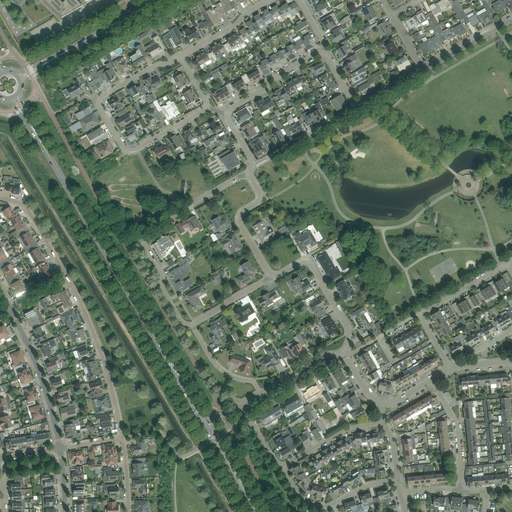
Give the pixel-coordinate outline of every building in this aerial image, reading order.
[(44,0),(45,0),(60,15),(62,18),(83,6),(77,0),(84,0),(86,4),(92,0),(44,0)] [(217,8),(220,14),(222,12),(224,15),(225,14),(225,15),(226,16),(227,15),(228,15),(228,13),(228,12),(229,12),(231,11),(224,0),(219,0),(223,6),(220,8),(218,4),(215,5),(217,8)] [(224,0),(231,11),(234,9),(235,9),(235,10),(236,10),(237,10),(238,9),(238,8),(238,7),(238,6),(237,4),(239,2),(237,0),(224,0)] [(453,16),(460,13),(454,2),(452,0),(450,0),(449,1),(447,0),(442,0),(443,0),(438,3),(443,12),(447,10),(446,9),(451,6),(456,15),(453,16)] [(456,0),(454,2),(460,13),(463,11),(459,3),(458,2),(461,0),(456,0)] [(486,11),(478,16),(482,22),(483,21),(485,23),(486,24),(491,21),(491,20),(488,15),(492,13),(488,7),(489,7),(485,1),(484,0),(481,0),(481,1),(483,4),(485,8),(485,9),(486,11)] [(492,5),(495,9),(497,13),(503,10),(503,9),(506,8),(502,2),(500,0),(498,0),(498,1),(492,5)] [(511,0),(505,0),(502,2),(506,8),(508,7),(509,10),(511,7),(511,0)] [(282,6),(282,7),(283,8),(286,13),(287,15),(288,17),(291,16),(293,15),(297,13),(299,12),(301,11),(298,7),(295,9),(293,6),(293,4),(289,6),(287,3),(287,2),(283,4),(283,5),(282,6)] [(321,4),(316,7),(318,9),(316,10),(320,17),(331,11),(326,2),(322,5),(321,4)] [(432,20),(435,27),(439,25),(434,16),(440,13),(439,12),(442,10),(443,12),(438,3),(433,6),(433,4),(429,7),(432,12),(429,14),(432,20)] [(272,8),(272,9),(272,10),(274,12),(276,16),(277,18),(278,19),(281,18),(281,19),(287,15),(286,13),(283,8),(282,7),(279,8),(277,5),(277,4),(273,6),(273,8),(272,8)] [(221,16),(220,14),(217,8),(215,5),(215,6),(217,8),(214,9),(217,15),(214,17),(212,14),(210,10),(206,12),(214,26),(217,24),(218,25),(219,26),(220,25),(221,25),(221,23),(221,22),(219,18),(221,16)] [(368,21),(374,18),(375,18),(377,17),(373,11),(374,10),(372,6),(363,11),(368,21)] [(263,12),(262,12),(264,15),(265,17),(268,21),(269,23),(272,21),(272,22),(275,21),(278,19),(277,18),(276,16),(274,12),(272,10),(269,12),(268,9),(267,8),(264,10),(264,11),(263,12)] [(419,14),(414,17),(418,24),(419,26),(422,24),(422,23),(427,20),(422,11),(418,13),(419,14)] [(463,11),(460,13),(464,19),(466,24),(470,22),(473,27),(474,27),(474,28),(479,25),(479,24),(482,22),(478,16),(475,11),(473,13),(474,15),(468,18),(468,17),(467,17),(463,11)] [(206,12),(203,14),(202,14),(207,21),(203,23),(202,22),(198,24),(202,30),(206,27),(207,30),(208,30),(208,31),(210,31),(211,31),(211,30),(212,29),(211,28),(214,26),(206,12)] [(254,17),(256,21),(257,23),(259,26),(260,27),(260,28),(263,26),(263,27),(266,26),(269,24),(269,23),(265,17),(264,15),(261,17),(259,14),(259,13),(255,15),(255,16),(254,17)] [(327,17),(323,19),(321,20),(327,30),(331,28),(336,25),(333,21),(335,20),(333,17),(335,16),(333,13),(327,17)] [(460,13),(453,16),(456,21),(459,19),(460,21),(464,19),(460,13)] [(408,18),(404,21),(410,30),(414,27),(415,28),(416,28),(419,26),(418,24),(414,17),(409,19),(408,18)] [(246,23),(249,29),(250,31),(251,31),(251,32),(252,34),(253,34),(255,33),(256,33),(261,30),(262,30),(260,28),(260,27),(259,26),(257,23),(256,21),(253,23),(251,20),(251,19),(248,21),(248,23),(246,23)] [(380,23),(377,25),(378,26),(383,36),(385,35),(386,35),(387,35),(388,35),(388,34),(389,34),(389,33),(389,32),(388,29),(388,28),(387,26),(388,26),(385,22),(384,20),(380,23)] [(428,31),(432,29),(435,27),(432,20),(428,22),(431,26),(427,28),(428,31)] [(298,26),(295,28),(297,32),(300,30),(308,25),(306,21),(298,26)] [(361,30),(363,34),(372,29),(371,28),(377,24),(375,22),(370,25),(361,30)] [(342,35),(343,34),(341,31),(348,27),(345,23),(342,26),(337,28),(332,31),(334,34),(331,35),(336,43),(340,40),(343,38),(342,35)] [(461,24),(455,28),(453,29),(457,35),(459,34),(460,36),(467,33),(461,24)] [(443,32),(439,25),(435,27),(441,37),(445,35),(447,39),(448,41),(455,37),(454,37),(457,35),(453,29),(451,31),(450,28),(443,32)] [(166,43),(167,44),(170,48),(175,45),(176,47),(183,43),(181,40),(183,38),(181,34),(176,27),(169,31),(170,33),(164,36),(166,41),(166,43)] [(241,31),(239,31),(241,35),(242,37),(245,41),(245,42),(248,41),(249,41),(251,40),(255,38),(253,35),(253,34),(252,34),(251,32),(251,31),(250,31),(249,29),(246,31),(245,28),(244,27),(241,29),(241,31)] [(431,40),(428,42),(429,43),(433,50),(436,48),(437,50),(442,47),(440,43),(438,39),(441,37),(439,33),(435,27),(432,29),(434,33),(437,37),(431,40)] [(195,29),(186,34),(189,40),(195,37),(196,38),(200,36),(195,29)] [(139,36),(137,38),(138,41),(141,39),(148,35),(146,32),(139,36)] [(237,33),(231,36),(236,45),(238,47),(239,50),(242,48),(241,46),(243,44),(244,44),(245,43),(246,43),(245,42),(242,37),(240,38),(239,37),(237,33)] [(302,40),(301,40),(302,42),(305,46),(306,48),(308,51),(309,50),(310,50),(310,51),(314,49),(313,48),(311,44),(314,43),(314,41),(312,39),(311,37),(310,34),(305,37),(304,38),(302,40)] [(151,44),(145,47),(147,50),(149,54),(151,54),(153,57),(159,54),(162,52),(162,51),(162,50),(162,49),(165,48),(157,36),(152,38),(156,44),(152,47),(151,44)] [(234,46),(236,45),(231,36),(226,39),(229,44),(226,46),(230,52),(235,49),(234,46)] [(293,45),(294,47),(297,51),(296,51),(297,53),(299,56),(301,55),(302,56),(305,54),(304,53),(303,50),(306,48),(305,46),(302,42),(301,40),(302,40),(301,39),(295,43),(296,43),(293,45)] [(346,40),(344,42),(339,44),(341,47),(336,50),(336,51),(336,54),(338,53),(341,59),(348,55),(347,54),(353,51),(346,40)] [(433,50),(429,43),(428,42),(427,40),(418,45),(424,55),(433,50)] [(221,42),(216,45),(221,54),(226,51),(228,53),(230,52),(226,46),(224,47),(221,42)] [(390,55),(393,53),(397,50),(392,42),(385,46),(390,55)] [(284,50),(285,51),(288,56),(289,58),(290,61),(291,61),(292,60),(293,61),(296,59),(296,58),(294,55),(297,53),(296,51),(297,51),(294,47),(293,45),(293,44),(292,44),(287,47),(287,48),(284,50)] [(135,54),(130,57),(132,60),(136,67),(146,61),(144,58),(147,56),(145,53),(144,51),(140,45),(135,48),(138,53),(135,54)] [(216,57),(221,54),(216,45),(211,48),(214,53),(211,55),(215,61),(217,59),(216,57)] [(355,54),(365,48),(363,45),(353,51),(355,54)] [(276,55),(277,56),(279,61),(280,63),(282,66),(283,65),(285,66),(288,64),(287,63),(286,60),(289,58),(288,56),(285,51),(284,50),(284,49),(278,52),(278,53),(276,55)] [(205,51),(200,54),(205,63),(207,65),(212,62),(215,61),(211,55),(208,56),(207,54),(205,51)] [(397,67),(399,70),(400,71),(404,68),(404,67),(406,66),(407,68),(411,66),(405,56),(403,57),(401,53),(398,55),(401,59),(395,62),(397,67)] [(197,60),(193,63),(197,71),(199,70),(202,68),(207,65),(205,63),(200,54),(195,57),(197,60)] [(267,60),(268,61),(271,66),(272,68),(273,71),(274,71),(275,70),(276,70),(279,69),(279,68),(277,64),(280,63),(279,61),(277,56),(276,55),(275,54),(269,57),(270,58),(267,60)] [(344,68),(346,72),(347,72),(348,73),(352,71),(356,69),(353,65),(357,63),(359,62),(354,55),(352,56),(347,59),(350,63),(346,65),(344,66),(345,68),(344,68)] [(113,68),(116,67),(121,76),(125,74),(124,72),(126,71),(126,72),(131,69),(129,66),(130,66),(129,65),(128,65),(124,57),(121,58),(120,58),(110,64),(113,68)] [(261,63),(258,65),(259,66),(263,73),(264,74),(265,76),(266,75),(267,75),(271,74),(270,72),(268,69),(272,68),(271,66),(268,61),(267,60),(267,59),(261,62),(261,63)] [(313,67),(311,68),(313,71),(312,72),(315,77),(318,75),(320,74),(324,72),(324,71),(326,69),(323,65),(322,62),(320,63),(316,65),(313,67)] [(102,74),(104,76),(107,82),(111,81),(114,80),(114,79),(115,78),(114,77),(117,75),(114,71),(110,63),(106,65),(109,71),(102,74)] [(256,72),(253,74),(258,82),(263,79),(260,74),(263,73),(259,66),(254,69),(256,72)] [(351,75),(352,78),(354,81),(352,82),(355,86),(359,84),(363,82),(366,80),(365,79),(364,76),(363,76),(362,77),(361,75),(367,72),(364,67),(355,73),(351,75)] [(381,70),(366,79),(368,82),(380,75),(383,74),(381,70)] [(95,81),(90,83),(92,87),(94,91),(100,88),(100,87),(101,85),(100,85),(103,83),(100,77),(98,73),(98,74),(96,71),(90,74),(92,78),(93,78),(95,81)] [(177,84),(186,79),(183,73),(180,75),(178,76),(175,73),(174,74),(170,76),(169,76),(171,80),(174,85),(177,84)] [(246,74),(244,75),(247,82),(250,80),(253,85),(258,82),(253,74),(248,76),(246,74)] [(320,77),(317,79),(321,85),(324,83),(326,86),(333,82),(330,76),(329,77),(327,77),(325,74),(325,75),(320,77)] [(243,80),(237,83),(242,91),(248,88),(245,83),(247,82),(244,75),(241,77),(243,80)] [(83,76),(78,78),(82,85),(87,83),(83,76)] [(309,85),(307,82),(304,78),(300,80),(298,76),(292,80),(297,89),(301,86),(303,89),(309,85)] [(144,81),(147,85),(150,91),(156,88),(156,87),(162,84),(158,77),(152,81),(150,77),(144,81)] [(179,93),(185,89),(184,87),(189,84),(186,79),(177,84),(180,89),(177,90),(179,93)] [(285,88),(285,89),(286,90),(288,93),(288,94),(290,96),(295,93),(294,91),(297,89),(292,80),(286,83),(288,87),(285,88)] [(372,82),(372,80),(368,82),(362,86),(358,88),(359,91),(358,92),(361,97),(369,92),(372,91),(370,88),(375,86),(372,82)] [(233,82),(228,84),(232,91),(234,89),(237,94),(242,91),(237,83),(235,84),(233,82)] [(326,86),(323,88),(325,91),(328,97),(331,95),(335,92),(333,89),(336,87),(333,82),(326,86)] [(79,84),(67,90),(67,89),(63,91),(67,98),(70,96),(72,98),(84,91),(79,84)] [(227,89),(222,91),(227,100),(232,97),(229,92),(232,91),(228,84),(225,86),(227,89)] [(145,95),(143,90),(140,86),(137,88),(136,86),(128,90),(131,94),(133,97),(140,93),(142,97),(145,95)] [(187,92),(185,89),(179,93),(180,96),(182,98),(184,96),(186,99),(195,94),(192,89),(187,92)] [(279,89),(273,93),(274,96),(274,97),(275,99),(276,99),(278,102),(276,102),(279,107),(286,103),(285,101),(290,98),(288,97),(288,96),(287,94),(285,91),(285,90),(284,90),(281,92),(279,89)] [(222,103),(227,100),(222,91),(217,94),(215,92),(210,95),(212,97),(214,96),(217,101),(220,100),(222,103)] [(146,96),(145,97),(149,105),(153,102),(151,99),(149,94),(146,96)] [(189,104),(186,106),(188,109),(194,105),(193,102),(198,99),(195,94),(186,99),(189,104)] [(335,103),(336,106),(339,110),(343,108),(344,107),(347,105),(344,101),(343,102),(342,100),(343,99),(340,95),(336,98),(331,101),(333,104),(335,103)] [(113,100),(108,102),(111,108),(112,108),(112,109),(113,109),(114,108),(116,111),(117,110),(118,109),(119,111),(118,111),(118,112),(124,109),(123,108),(123,109),(122,107),(123,107),(125,105),(123,102),(121,103),(119,101),(117,96),(112,99),(113,100)] [(255,103),(258,108),(261,113),(268,109),(273,106),(269,98),(263,102),(261,100),(255,103)] [(322,106),(329,102),(327,98),(319,102),(322,106)] [(175,117),(176,117),(177,115),(176,114),(179,112),(177,108),(173,102),(165,107),(164,106),(161,108),(166,118),(167,120),(174,116),(175,117)] [(79,108),(81,111),(82,112),(76,115),(80,121),(92,113),(90,110),(91,110),(90,108),(90,107),(88,103),(86,104),(86,103),(82,105),(83,106),(79,108)] [(313,113),(317,121),(319,120),(320,121),(323,119),(323,118),(320,113),(323,111),(318,103),(315,105),(316,107),(314,108),(316,112),(313,113)] [(151,116),(146,119),(147,122),(150,126),(155,123),(156,124),(158,123),(159,124),(163,122),(160,117),(155,108),(149,112),(151,116)] [(121,118),(117,120),(118,121),(118,122),(118,123),(119,124),(119,125),(120,126),(121,126),(122,127),(126,125),(132,121),(134,119),(131,113),(128,114),(127,112),(125,109),(123,110),(122,111),(118,113),(121,118)] [(238,118),(237,119),(236,119),(239,124),(243,122),(252,117),(250,115),(248,111),(246,112),(244,109),(235,114),(236,116),(237,117),(238,118)] [(312,125),(317,121),(313,113),(310,115),(308,111),(302,115),(306,122),(309,120),(312,125)] [(94,113),(69,128),(72,133),(77,130),(83,127),(85,132),(89,130),(96,126),(100,123),(97,119),(96,120),(92,114),(94,113)] [(67,115),(63,117),(68,125),(71,123),(67,115)] [(276,118),(276,117),(273,120),(278,130),(282,127),(277,117),(276,118)] [(293,118),(291,120),(293,124),(298,133),(304,130),(302,128),(303,127),(302,127),(301,125),(304,123),(302,119),(301,118),(298,120),(299,121),(296,123),(293,118)] [(209,124),(211,128),(210,128),(213,134),(222,128),(219,123),(217,125),(214,120),(209,124)] [(285,127),(283,129),(283,130),(285,132),(286,134),(288,137),(292,135),(293,137),(297,134),(298,133),(293,124),(291,120),(288,121),(290,125),(287,126),(285,127)] [(243,127),(241,128),(244,132),(246,136),(246,135),(249,139),(252,137),(257,134),(257,133),(254,128),(253,127),(252,125),(251,122),(247,124),(243,127)] [(129,136),(127,137),(131,143),(140,137),(137,132),(136,132),(135,130),(137,129),(133,124),(127,127),(129,130),(126,132),(129,136)] [(108,136),(106,133),(104,133),(101,128),(87,136),(91,142),(97,138),(99,142),(108,136)] [(198,139),(197,137),(194,133),(191,128),(185,132),(186,134),(183,136),(187,142),(190,141),(191,143),(192,143),(197,141),(198,139)] [(273,134),(275,137),(272,138),(275,143),(278,142),(279,145),(285,141),(283,137),(282,136),(279,131),(273,134)] [(180,147),(183,152),(188,149),(184,143),(182,138),(178,140),(176,135),(168,139),(171,144),(175,150),(180,147)] [(229,143),(225,136),(225,135),(223,135),(221,137),(219,138),(215,140),(213,137),(203,143),(205,147),(206,148),(214,143),(217,148),(213,150),(216,154),(222,151),(226,148),(225,146),(229,143)] [(268,143),(266,139),(264,135),(256,140),(251,142),(250,143),(254,150),(258,157),(267,152),(264,146),(268,143)] [(109,144),(107,141),(95,148),(99,154),(101,152),(101,153),(102,152),(104,157),(112,153),(111,151),(114,149),(112,146),(111,146),(110,143),(109,144)] [(154,153),(155,155),(156,155),(157,155),(159,159),(167,155),(168,156),(172,154),(167,145),(163,147),(162,145),(154,150),(155,152),(154,152),(154,153)] [(224,153),(220,155),(218,156),(222,164),(224,163),(226,167),(228,171),(241,164),(234,151),(226,156),(224,153)] [(470,190),(477,186),(474,182),(472,184),(469,180),(464,184),(467,188),(468,187),(470,190)] [(6,191),(13,192),(12,194),(18,194),(19,193),(21,193),(22,188),(19,188),(20,184),(14,184),(14,183),(7,182),(6,191)] [(4,217),(5,217),(7,219),(18,212),(15,214),(14,211),(13,212),(10,207),(6,209),(5,208),(1,207),(0,207),(0,213),(2,212),(4,217)] [(11,221),(13,226),(22,221),(19,216),(20,215),(18,212),(7,219),(9,222),(11,221)] [(203,228),(200,224),(195,216),(193,217),(192,217),(189,219),(186,221),(186,222),(181,225),(179,223),(176,225),(181,234),(184,232),(183,229),(188,226),(191,231),(198,227),(200,230),(203,228)] [(215,219),(212,221),(215,225),(218,232),(220,231),(221,233),(219,234),(216,236),(218,239),(226,235),(224,231),(223,229),(225,228),(231,225),(229,221),(227,218),(221,221),(220,219),(219,217),(215,219)] [(14,232),(16,235),(28,228),(26,225),(25,226),(22,221),(13,226),(16,231),(14,232)] [(262,242),(267,239),(275,235),(272,228),(268,231),(262,221),(253,226),(262,242)] [(289,232),(286,226),(278,230),(282,236),(287,233),(289,232)] [(20,237),(23,242),(31,237),(29,232),(29,231),(28,228),(16,235),(18,239),(20,237)] [(294,235),(292,236),(295,240),(298,245),(299,248),(302,253),(308,249),(306,246),(310,243),(312,247),(317,244),(318,244),(315,239),(310,230),(308,231),(306,231),(304,232),(303,234),(301,235),(299,232),(294,235)] [(235,234),(231,237),(221,242),(224,249),(229,246),(233,253),(242,247),(235,234)] [(170,235),(167,236),(166,236),(164,237),(163,236),(162,236),(161,237),(161,238),(157,241),(157,242),(153,245),(154,245),(161,258),(166,256),(166,255),(165,252),(168,248),(169,248),(174,246),(168,236),(170,235)] [(23,248),(25,251),(37,244),(35,241),(34,242),(31,237),(23,242),(25,247),(23,248)] [(27,255),(29,253),(32,258),(41,253),(38,248),(39,248),(37,244),(25,251),(27,255)] [(7,258),(4,253),(0,255),(0,265),(11,260),(9,256),(7,258)] [(33,264),(35,267),(46,260),(44,257),(44,258),(41,253),(32,258),(35,263),(33,264)] [(319,258),(318,259),(318,260),(318,261),(319,263),(320,263),(327,275),(329,274),(332,280),(334,282),(344,276),(343,273),(341,274),(338,268),(336,269),(327,253),(324,255),(322,256),(321,255),(319,257),(319,258)] [(190,278),(184,282),(180,275),(191,269),(187,263),(192,260),(189,256),(187,257),(178,263),(180,266),(176,269),(173,269),(174,270),(170,272),(170,271),(172,274),(173,276),(172,276),(181,291),(186,288),(186,289),(188,288),(188,287),(194,284),(190,278)] [(172,259),(171,260),(166,263),(169,268),(174,265),(175,264),(174,262),(173,260),(172,259)] [(0,268),(1,269),(4,274),(13,269),(10,264),(12,263),(11,260),(0,265),(0,268)] [(46,260),(35,267),(37,271),(36,271),(39,275),(41,274),(50,269),(48,266),(47,264),(48,264),(46,260)] [(239,278),(236,279),(238,282),(240,285),(243,284),(245,282),(246,283),(255,278),(253,274),(253,273),(254,273),(254,271),(254,270),(253,267),(252,268),(249,261),(246,263),(246,262),(245,261),(244,262),(243,262),(242,264),(243,265),(241,266),(245,274),(242,276),(239,278)] [(16,274),(13,269),(4,274),(7,279),(6,279),(8,283),(20,276),(18,273),(16,274)] [(53,274),(50,269),(41,274),(44,279),(42,280),(44,283),(56,277),(54,273),(53,274)] [(502,279),(498,281),(504,290),(509,287),(510,288),(511,288),(511,287),(511,281),(507,273),(503,275),(501,276),(502,279)] [(13,290),(22,285),(19,281),(21,279),(20,276),(8,283),(10,286),(10,285),(13,290)] [(292,279),(287,282),(290,286),(291,288),(295,286),(299,292),(300,294),(308,290),(312,287),(308,281),(304,283),(303,281),(302,282),(300,278),(299,276),(296,278),(293,280),(292,279)] [(343,281),(340,283),(335,285),(340,294),(341,293),(345,300),(347,298),(347,299),(349,299),(351,298),(351,297),(351,296),(355,294),(349,283),(345,285),(343,281)] [(498,293),(504,290),(498,281),(495,283),(493,281),(491,282),(497,293),(498,293)] [(489,286),(485,288),(491,297),(496,294),(497,293),(491,282),(488,284),(489,286)] [(17,299),(29,292),(27,289),(25,290),(22,285),(13,290),(16,295),(15,296),(17,299)] [(191,293),(187,296),(189,300),(190,299),(192,302),(191,303),(193,307),(193,308),(194,308),(195,310),(196,311),(205,306),(200,297),(205,294),(204,292),(202,287),(191,293)] [(59,290),(50,295),(52,299),(53,301),(58,298),(58,299),(60,298),(62,301),(69,297),(66,291),(65,291),(63,288),(59,290)] [(485,301),(491,297),(485,288),(482,291),(480,288),(478,290),(477,290),(481,296),(482,295),(485,301)] [(263,299),(259,301),(261,305),(262,307),(266,304),(267,306),(270,304),(274,302),(273,301),(276,299),(276,301),(280,307),(288,303),(283,294),(280,296),(278,297),(277,296),(275,292),(269,295),(268,293),(262,297),(263,299)] [(318,317),(321,315),(326,313),(322,306),(323,306),(320,299),(318,300),(314,294),(304,300),(308,306),(310,305),(313,312),(314,311),(318,317)] [(469,295),(467,296),(473,307),(474,306),(474,307),(480,304),(475,295),(471,297),(469,295)] [(461,302),(467,311),(472,308),(473,307),(467,296),(464,298),(465,300),(461,302)] [(60,315),(65,313),(70,310),(68,307),(73,304),(69,297),(62,301),(63,305),(62,306),(57,309),(60,315)] [(45,312),(48,310),(45,304),(44,301),(43,299),(40,301),(45,312)] [(461,302),(458,305),(456,302),(454,304),(454,303),(453,304),(457,310),(458,309),(461,315),(467,311),(461,302)] [(242,307),(234,312),(237,316),(240,321),(240,322),(243,320),(248,317),(247,316),(254,312),(253,309),(250,305),(243,309),(242,307)] [(364,307),(354,312),(350,315),(353,320),(355,319),(360,329),(359,330),(361,334),(367,331),(370,336),(383,328),(380,323),(375,326),(373,322),(372,322),(367,312),(364,307)] [(25,317),(27,321),(41,314),(39,310),(35,312),(34,309),(30,311),(30,312),(29,313),(29,312),(25,314),(26,316),(25,317)] [(69,312),(60,316),(63,322),(67,321),(70,327),(71,329),(75,327),(74,325),(76,324),(81,322),(78,316),(76,317),(73,310),(69,312)] [(435,320),(443,316),(440,310),(431,316),(434,321),(435,320)] [(511,315),(509,310),(506,312),(506,311),(500,314),(502,317),(507,325),(511,322),(511,321),(510,318),(511,317),(511,315)] [(43,318),(41,314),(27,321),(29,325),(30,325),(31,326),(35,325),(35,324),(36,324),(36,325),(41,323),(39,320),(43,318)] [(435,320),(438,325),(446,321),(448,320),(445,315),(443,316),(435,320)] [(330,317),(326,320),(322,322),(323,326),(320,328),(325,337),(327,336),(329,335),(330,335),(331,336),(332,336),(334,336),(335,335),(335,334),(334,332),(338,330),(335,326),(334,326),(332,324),(333,323),(330,317)] [(496,318),(493,320),(497,326),(498,328),(500,326),(502,328),(507,325),(502,317),(497,320),(496,318)] [(214,345),(220,341),(217,336),(221,334),(218,330),(227,325),(224,319),(221,320),(220,318),(211,323),(212,324),(211,325),(212,326),(209,328),(214,336),(210,338),(214,345)] [(494,328),(497,326),(493,320),(490,321),(491,323),(486,326),(491,334),(496,331),(494,328)] [(438,325),(441,331),(449,326),(446,321),(438,325)] [(4,325),(0,327),(0,331),(3,338),(5,340),(7,339),(8,338),(15,334),(12,327),(12,328),(10,329),(8,327),(6,329),(5,328),(4,325)] [(45,325),(38,328),(34,330),(36,333),(37,333),(38,335),(35,336),(38,343),(47,338),(44,331),(47,329),(45,325)] [(418,337),(419,337),(424,334),(419,325),(413,329),(414,330),(418,337)] [(478,325),(476,326),(477,328),(478,331),(481,335),(482,337),(485,336),(486,337),(491,334),(486,326),(481,329),(479,326),(478,325)] [(452,332),(449,326),(441,331),(444,336),(448,333),(452,332)] [(71,329),(67,331),(69,334),(70,334),(74,343),(78,342),(77,339),(80,337),(81,338),(82,341),(87,339),(84,332),(83,332),(81,329),(78,331),(76,327),(75,327),(71,329)] [(475,332),(470,335),(475,344),(480,340),(479,339),(478,337),(481,335),(478,331),(477,328),(474,330),(475,332)] [(412,331),(409,333),(413,340),(414,342),(416,341),(417,342),(420,340),(418,337),(414,330),(412,331)] [(405,335),(403,336),(408,343),(411,341),(412,343),(414,342),(413,340),(409,333),(405,335)] [(475,344),(470,335),(467,337),(466,335),(464,336),(462,333),(459,335),(462,340),(465,339),(470,347),(475,344)] [(459,353),(465,350),(463,348),(460,342),(462,340),(459,335),(457,337),(457,338),(454,340),(456,343),(454,344),(459,353)] [(398,339),(403,346),(404,349),(410,346),(408,343),(403,336),(402,337),(398,339)] [(392,341),(395,345),(397,349),(403,346),(398,339),(398,337),(392,341)] [(45,357),(49,355),(53,354),(50,349),(57,346),(54,339),(41,344),(42,347),(41,348),(45,357)] [(300,343),(297,345),(293,347),(290,349),(288,345),(282,349),(287,358),(288,359),(290,358),(291,358),(294,357),(294,356),(295,356),(296,358),(301,355),(303,354),(301,352),(305,350),(305,349),(305,350),(302,346),(301,343),(300,343)] [(454,356),(459,353),(454,344),(449,348),(447,343),(444,345),(448,351),(450,350),(454,356)] [(86,344),(81,346),(78,347),(79,350),(77,351),(79,357),(88,354),(89,355),(93,353),(91,348),(87,349),(86,347),(87,347),(86,344)] [(279,358),(277,354),(272,346),(265,350),(269,356),(264,359),(265,360),(260,363),(262,366),(260,367),(263,371),(270,366),(271,368),(280,363),(278,359),(279,358)] [(363,354),(359,357),(362,362),(371,357),(369,354),(368,352),(370,351),(372,350),(370,347),(363,350),(365,353),(363,354)] [(11,357),(13,361),(23,357),(20,351),(14,353),(13,350),(6,353),(9,358),(11,357)] [(237,356),(232,355),(230,362),(242,365),(240,371),(248,373),(251,363),(246,361),(244,360),(245,358),(237,356)] [(437,356),(429,360),(434,368),(439,365),(438,363),(440,361),(437,356)] [(12,365),(14,371),(20,368),(19,365),(25,362),(23,357),(13,361),(14,364),(12,365)] [(60,362),(58,357),(49,360),(50,363),(46,365),(49,372),(59,369),(62,367),(62,362),(60,362)] [(363,362),(366,367),(374,362),(371,357),(362,362),(363,362)] [(87,367),(88,370),(98,367),(96,361),(90,363),(89,359),(81,362),(79,363),(80,366),(82,365),(83,368),(87,367)] [(429,360),(424,363),(429,371),(434,368),(429,360)] [(420,361),(417,362),(420,366),(424,374),(429,371),(424,363),(422,365),(420,361)] [(377,368),(374,362),(366,367),(369,372),(377,368)] [(419,366),(415,369),(419,377),(424,374),(419,366)] [(100,374),(98,367),(88,370),(89,374),(86,375),(88,382),(91,381),(95,379),(94,376),(100,374)] [(18,375),(20,378),(30,374),(27,369),(22,371),(20,368),(14,371),(16,376),(18,375)] [(419,377),(415,369),(410,372),(414,379),(419,377)] [(379,370),(376,371),(373,373),(369,376),(372,381),(374,380),(375,382),(381,379),(382,375),(381,375),(382,374),(379,370)] [(343,386),(341,383),(344,382),(347,380),(341,371),(339,372),(338,371),(336,372),(336,374),(337,376),(334,377),(340,387),(341,390),(344,394),(345,396),(349,394),(346,389),(345,389),(343,386)] [(410,372),(405,375),(409,382),(414,379),(410,372)] [(62,380),(65,379),(64,373),(56,375),(57,379),(52,380),(55,388),(63,385),(62,380)] [(26,383),(32,380),(30,374),(20,378),(21,382),(19,383),(20,385),(21,388),(27,386),(26,383)] [(507,374),(501,375),(502,383),(507,383),(507,384),(511,384),(510,377),(507,378),(507,374)] [(405,375),(400,378),(404,385),(409,382),(405,375)] [(338,390),(330,376),(324,380),(325,382),(322,383),(328,392),(329,395),(330,395),(328,392),(330,391),(330,390),(332,389),(334,392),(338,390)] [(395,381),(392,382),(395,388),(398,386),(399,388),(404,385),(400,378),(399,376),(394,379),(395,381)] [(462,387),(468,387),(467,376),(467,378),(461,378),(461,382),(458,382),(459,389),(459,390),(462,389),(462,387)] [(379,387),(378,390),(384,391),(386,383),(387,380),(384,379),(383,382),(380,381),(381,380),(381,379),(375,382),(373,383),(375,386),(376,386),(379,387)] [(387,380),(386,383),(384,391),(389,393),(390,390),(394,391),(397,390),(395,388),(392,382),(392,381),(387,380)] [(91,384),(93,392),(88,395),(89,398),(96,397),(103,395),(101,388),(103,387),(101,381),(95,382),(95,383),(91,384)] [(304,396),(305,397),(307,400),(321,392),(317,385),(314,387),(313,386),(306,390),(307,392),(303,394),(305,396),(304,396)] [(25,392),(26,396),(36,393),(34,387),(29,389),(27,386),(21,388),(22,391),(22,393),(25,392)] [(68,392),(70,392),(68,387),(58,390),(59,390),(59,389),(61,394),(57,395),(59,402),(63,401),(63,402),(70,400),(68,392)] [(328,392),(323,395),(325,399),(326,398),(328,402),(332,399),(329,395),(328,392)] [(27,400),(25,401),(26,406),(33,404),(32,401),(38,399),(36,393),(26,396),(27,400)] [(341,399),(343,403),(345,405),(349,403),(351,407),(353,405),(355,404),(358,402),(359,402),(355,395),(353,396),(352,393),(351,393),(349,394),(345,396),(341,398),(341,399)] [(0,405),(8,403),(7,397),(6,394),(0,395),(0,405)] [(440,403),(437,397),(434,398),(431,394),(426,397),(430,404),(435,401),(437,405),(440,403)] [(281,406),(280,406),(281,407),(282,408),(286,415),(303,405),(298,396),(294,398),(293,398),(287,401),(288,402),(284,404),(281,406)] [(106,397),(101,398),(97,399),(98,406),(95,408),(96,414),(100,414),(105,413),(104,409),(109,408),(106,397)] [(430,404),(426,397),(421,399),(425,407),(430,404)] [(341,399),(334,403),(337,407),(340,405),(343,403),(341,399)] [(416,402),(420,410),(425,407),(421,399),(416,402)] [(411,405),(416,413),(420,410),(416,402),(411,405)] [(8,403),(0,405),(0,411),(3,411),(4,414),(11,412),(8,403)] [(69,408),(63,409),(63,408),(60,409),(61,412),(62,412),(63,418),(71,416),(71,417),(76,415),(74,409),(78,408),(76,403),(68,405),(69,408)] [(31,411),(32,414),(42,411),(40,405),(34,407),(33,404),(26,406),(28,411),(31,411)] [(309,404),(307,405),(310,412),(312,415),(314,418),(316,422),(321,431),(322,432),(322,433),(325,437),(328,435),(325,431),(316,414),(313,410),(309,404)] [(307,412),(303,415),(303,416),(305,419),(308,418),(312,415),(310,412),(307,405),(304,407),(307,412)] [(416,413),(411,405),(406,408),(411,416),(416,413)] [(263,415),(260,417),(262,420),(264,424),(270,421),(271,422),(272,422),(273,422),(274,423),(277,421),(277,420),(277,419),(284,415),(281,410),(279,406),(267,413),(268,414),(265,415),(265,414),(263,415)] [(355,408),(349,411),(350,412),(353,417),(354,419),(355,419),(357,420),(358,419),(359,419),(358,418),(366,414),(362,407),(362,408),(357,411),(355,408)] [(406,408),(401,411),(406,418),(411,416),(406,408)] [(44,417),(42,411),(32,414),(33,418),(30,419),(32,424),(39,422),(38,419),(44,417)] [(406,418),(401,411),(396,414),(401,421),(402,423),(407,421),(406,418)] [(11,412),(4,414),(5,416),(0,417),(0,421),(1,424),(10,421),(9,415),(12,415),(11,412)] [(99,416),(97,416),(98,422),(99,426),(112,423),(113,422),(112,420),(111,420),(111,417),(109,418),(108,414),(104,415),(99,416)] [(394,428),(397,426),(402,423),(401,421),(396,414),(391,417),(392,418),(390,420),(394,428)] [(314,418),(311,420),(311,421),(313,424),(314,426),(312,427),(314,430),(311,431),(314,435),(316,440),(317,439),(318,440),(320,439),(320,437),(321,437),(320,434),(319,433),(321,431),(316,422),(314,418)] [(70,424),(65,425),(67,432),(76,430),(76,426),(79,425),(78,419),(74,419),(69,420),(70,424)] [(19,423),(11,424),(10,421),(1,424),(2,430),(8,428),(9,431),(11,430),(16,429),(20,428),(19,423)] [(112,424),(112,423),(99,426),(101,435),(101,437),(105,436),(105,435),(112,433),(111,430),(113,429),(114,428),(113,424),(112,424)] [(77,434),(76,430),(67,432),(68,438),(73,437),(74,442),(82,440),(81,433),(77,434)] [(311,437),(308,433),(307,430),(304,431),(306,434),(300,437),(305,446),(311,443),(308,438),(311,437)] [(372,437),(369,437),(370,442),(370,443),(379,442),(378,439),(384,438),(383,435),(382,435),(381,434),(378,434),(377,431),(374,431),(374,433),(372,433),(372,437)] [(360,433),(361,443),(362,446),(370,444),(370,443),(370,442),(369,437),(367,437),(366,432),(363,433),(363,432),(360,433)] [(350,438),(350,439),(353,445),(354,447),(356,447),(356,444),(361,443),(360,433),(357,433),(357,434),(354,434),(355,435),(355,437),(350,438)] [(403,445),(412,444),(415,444),(414,438),(415,438),(415,435),(411,435),(404,436),(405,439),(402,439),(403,445)] [(278,438),(274,441),(277,447),(285,443),(287,445),(298,439),(296,436),(291,439),(290,436),(284,439),(282,436),(278,438)] [(342,440),(339,441),(344,450),(353,445),(350,439),(350,438),(346,441),(345,439),(342,440)] [(146,452),(145,444),(144,439),(138,440),(138,446),(135,447),(134,447),(132,447),(133,454),(146,452)] [(288,448),(281,452),(284,459),(293,454),(291,451),(297,448),(295,444),(294,445),(294,444),(297,442),(297,443),(298,442),(299,444),(301,443),(298,439),(287,445),(288,448)] [(336,448),(334,449),(337,455),(344,450),(339,441),(336,443),(337,443),(334,445),(336,448)] [(110,444),(107,444),(102,445),(102,452),(105,452),(106,456),(116,455),(116,454),(117,454),(116,450),(115,450),(115,446),(110,447),(110,444)] [(338,456),(337,455),(334,449),(332,451),(330,447),(328,449),(327,448),(325,450),(330,459),(335,456),(336,458),(338,456)] [(319,458),(322,463),(323,463),(330,459),(325,450),(322,451),(322,452),(320,453),(322,457),(319,458)] [(74,460),(74,464),(74,465),(81,464),(81,459),(85,458),(83,451),(79,452),(79,453),(76,453),(75,453),(70,454),(72,461),(74,460)] [(379,451),(373,451),(374,460),(385,459),(384,456),(383,453),(380,454),(379,451)] [(116,455),(106,456),(107,465),(117,463),(116,460),(117,459),(117,456),(116,455)] [(408,465),(413,464),(414,464),(417,464),(416,455),(413,455),(404,456),(405,462),(405,465),(408,465)] [(315,456),(310,459),(313,464),(315,467),(322,464),(322,463),(319,458),(317,459),(315,456)] [(144,458),(143,458),(138,458),(138,464),(133,464),(134,476),(145,475),(143,463),(145,463),(144,458)] [(374,460),(375,468),(381,468),(381,465),(385,465),(384,462),(385,462),(385,459),(374,460)] [(294,475),(298,473),(303,470),(300,465),(291,470),(294,475)] [(74,481),(84,479),(83,471),(83,472),(82,467),(75,467),(76,472),(73,473),(74,481)] [(110,468),(107,469),(104,469),(104,475),(103,477),(103,481),(104,482),(108,482),(109,480),(118,479),(118,472),(111,472),(110,469),(110,468)] [(386,476),(385,470),(382,470),(381,468),(375,468),(367,470),(367,473),(376,473),(376,477),(381,477),(381,478),(385,477),(384,476),(386,476)] [(296,480),(298,483),(307,477),(303,470),(298,473),(300,475),(296,477),(297,479),(296,480)] [(359,471),(351,475),(356,484),(359,482),(361,481),(359,477),(362,476),(359,472),(359,471)] [(42,482),(42,486),(54,485),(54,483),(55,483),(55,480),(54,481),(54,479),(50,479),(49,474),(41,475),(42,482)] [(354,486),(356,484),(351,475),(344,479),(345,481),(347,480),(351,486),(353,485),(354,486)] [(307,477),(298,483),(300,485),(301,487),(304,493),(308,489),(309,487),(307,484),(310,482),(307,477)] [(344,479),(337,484),(342,492),(345,491),(344,490),(347,489),(343,482),(345,481),(344,479)] [(10,489),(11,489),(11,491),(24,490),(21,490),(21,487),(23,487),(23,480),(14,480),(14,481),(16,480),(16,484),(10,484),(11,486),(10,486),(10,489)] [(147,480),(139,481),(134,481),(134,488),(140,487),(141,494),(142,494),(143,494),(147,493),(147,480)] [(77,490),(76,490),(74,491),(74,496),(84,495),(84,491),(85,491),(85,487),(84,487),(83,483),(80,483),(75,484),(76,488),(77,488),(77,490)] [(115,484),(106,485),(106,492),(110,492),(110,497),(114,497),(114,495),(119,495),(119,488),(115,488),(115,484)] [(339,494),(342,492),(337,484),(329,488),(332,493),(335,492),(336,495),(339,494)] [(54,485),(42,486),(42,492),(45,492),(45,495),(43,496),(49,495),(55,495),(55,493),(56,493),(56,491),(55,491),(55,489),(49,489),(49,485),(54,485)] [(308,489),(304,493),(310,494),(313,495),(316,496),(319,486),(313,485),(312,488),(309,487),(308,489)] [(319,486),(316,496),(319,497),(322,497),(323,494),(325,494),(327,488),(319,486)] [(388,489),(382,491),(385,499),(386,503),(391,501),(394,500),(392,493),(389,494),(388,489)] [(11,498),(11,500),(21,499),(21,496),(24,496),(24,490),(11,491),(17,490),(17,494),(11,494),(11,496),(10,496),(11,498)] [(378,497),(375,498),(377,505),(381,504),(380,501),(385,499),(382,491),(377,492),(378,497)] [(371,493),(365,495),(369,506),(374,504),(374,506),(377,505),(375,498),(372,499),(371,493)] [(43,502),(43,505),(55,505),(55,503),(56,503),(56,501),(55,501),(55,499),(49,499),(49,495),(43,496),(43,502)] [(363,507),(369,506),(365,495),(360,496),(362,504),(359,505),(361,511),(364,511),(363,507)] [(431,502),(430,509),(438,510),(439,506),(440,498),(434,497),(434,502),(431,502)] [(451,504),(448,503),(447,511),(450,511),(450,509),(456,510),(457,498),(451,497),(451,504)] [(439,506),(444,507),(444,510),(443,511),(446,511),(447,511),(448,503),(445,503),(445,498),(440,498),(439,506)] [(457,498),(456,510),(461,511),(460,511),(464,511),(465,504),(462,504),(463,498),(457,498)] [(11,508),(12,508),(12,509),(24,509),(22,509),(22,506),(24,506),(24,499),(21,499),(11,500),(17,500),(18,503),(12,503),(12,505),(11,505),(11,508)] [(467,511),(468,508),(473,509),(474,500),(468,500),(468,505),(465,504),(464,511),(467,511)] [(474,500),(473,509),(476,509),(476,511),(478,511),(481,511),(482,506),(479,506),(480,501),(474,500)] [(141,501),(136,501),(136,506),(138,506),(138,510),(137,511),(148,511),(149,510),(149,501),(141,501)] [(355,501),(349,502),(352,511),(357,509),(357,511),(360,511),(361,511),(359,505),(356,506),(355,501)] [(108,506),(108,508),(106,509),(105,510),(105,511),(118,511),(118,507),(115,507),(115,506),(115,502),(108,502),(108,506)] [(347,511),(352,511),(349,502),(344,504),(345,509),(342,510),(342,511),(347,511)] [(75,510),(74,511),(84,511),(84,510),(84,503),(80,503),(75,503),(75,510)]
